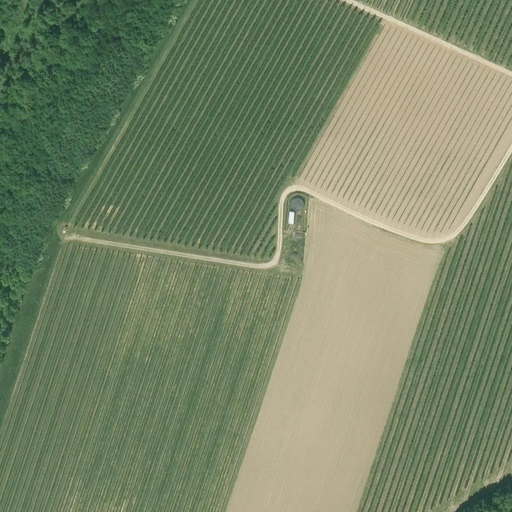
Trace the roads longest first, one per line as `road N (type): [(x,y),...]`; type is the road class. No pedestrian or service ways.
road 1 (track): [(511,145),(463,223),(443,240),(422,240),(295,187),(282,196),(278,251),(265,266),(62,235)]
road 2 (track): [(62,235),(196,0)]
road 3 (track): [(346,0),(511,74)]
